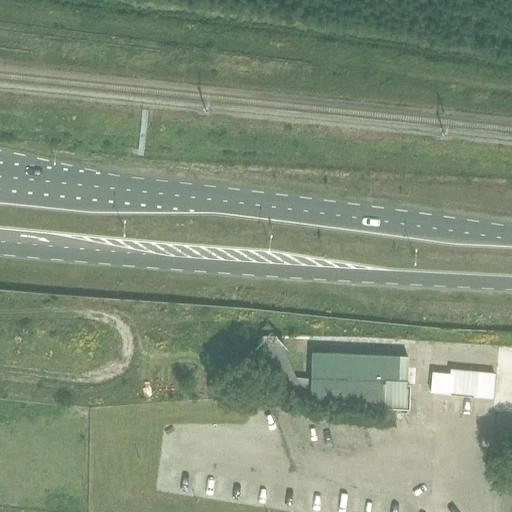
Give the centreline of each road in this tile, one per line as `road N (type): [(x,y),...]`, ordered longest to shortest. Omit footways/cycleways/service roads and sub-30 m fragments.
road 1 (primary): [(511,236),(0,176)]
road 2 (primary): [(0,242),(511,285)]
